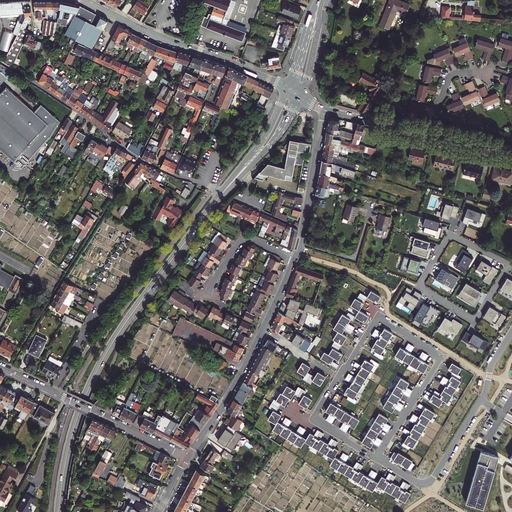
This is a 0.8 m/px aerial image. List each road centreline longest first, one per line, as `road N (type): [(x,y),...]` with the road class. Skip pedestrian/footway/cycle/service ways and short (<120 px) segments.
road 1 (secondary): [(220,194),(94,375),(70,440),(58,511)]
road 2 (residential): [(440,354),(376,316),(312,418),(378,458)]
road 3 (residential): [(509,264),(451,234),(418,287),(474,320),(506,268)]
road 4 (residential): [(186,457),(235,384),(295,258)]
road 5 (tertiary): [(287,89),(83,0)]
road 6 (residential): [(0,367),(186,457)]
road 7 (residential): [(511,330),(483,396),(426,487)]
road 8 (residential): [(295,258),(324,109)]
road 9 (secondary): [(220,194),(276,138),(298,96)]
road 10 (secondary): [(287,89),(269,130),(220,194)]
road 11 (residential): [(378,458),(440,354)]
road 12 (residential): [(295,258),(244,239),(207,292)]
